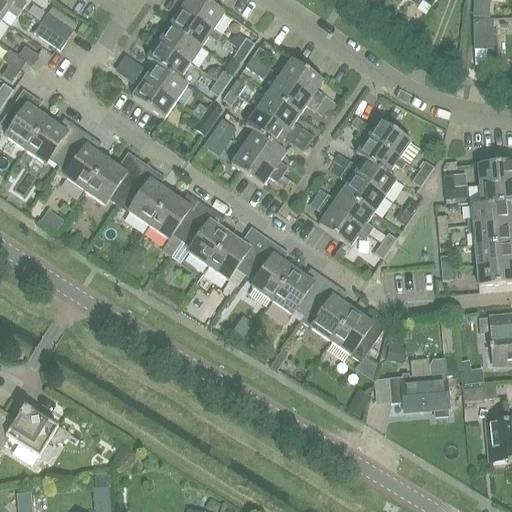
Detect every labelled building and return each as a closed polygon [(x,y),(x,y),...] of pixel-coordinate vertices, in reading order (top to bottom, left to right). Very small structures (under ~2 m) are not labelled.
[(21,12),(4,0),(0,0),(0,21),(1,22),(7,13),(16,19),(21,12)] [(4,0),(21,12),(26,5),(18,0),(4,0)] [(174,0),(172,4),(212,32),(224,15),(201,0),(186,0),(185,3),(181,0),(174,0)] [(416,0),(413,5),(418,8),(421,3),(431,9),(437,0),(416,0)] [(212,32),(172,4),(167,12),(175,18),(169,26),(201,48),(207,38),(216,44),(220,38),(212,32)] [(40,24),(66,42),(72,33),(46,15),(40,24)] [(473,51),(487,51),(493,51),(492,21),(472,21),(473,51)] [(66,42),(40,24),(32,35),(58,53),(66,42)] [(155,30),(150,37),(190,65),(201,48),(169,26),(163,36),(155,30)] [(190,65),(150,37),(144,45),(152,51),(146,60),(178,81),(190,65)] [(245,40),(238,50),(246,55),(253,46),(245,40)] [(24,48),(18,57),(26,63),(32,54),(24,48)] [(251,59),(259,64),(266,55),(258,49),(251,59)] [(246,55),(238,50),(231,60),(240,65),(246,55)] [(26,63),(18,57),(17,58),(9,52),(2,63),(9,67),(1,78),(11,85),(26,63)] [(259,64),(251,59),(245,69),(253,74),(259,64)] [(141,69),(135,76),(175,104),(187,87),(178,81),(146,60),(154,66),(149,74),(141,69)] [(290,61),(279,78),(319,105),(324,98),(316,93),(322,84),(303,70),(290,61)] [(216,83),(224,88),(230,78),(223,73),(216,83)] [(175,104),(135,76),(130,84),(138,90),(131,99),(163,121),(175,104)] [(319,105),(279,78),(268,94),(300,116),(305,108),(314,113),(319,105)] [(236,82),(229,92),(237,97),(244,88),(236,82)] [(224,88),(216,83),(209,93),(217,98),(224,88)] [(0,94),(0,95),(7,100),(12,93),(5,88),(0,94)] [(24,153),(47,121),(35,113),(41,105),(23,92),(0,124),(0,128),(7,134),(3,139),(24,153)] [(237,97),(229,92),(222,102),(230,108),(237,97)] [(300,116),(268,94),(256,110),(297,138),(301,131),(294,125),(300,116)] [(324,98),(319,105),(327,111),(331,113),(336,106),(324,98)] [(327,111),(319,105),(314,113),(321,119),(327,111)] [(256,110),(245,127),(277,149),(282,141),(291,146),(297,138),(256,110)] [(208,112),(201,121),(209,127),(216,117),(208,112)] [(359,132),(364,125),(355,119),(350,126),(359,132)] [(58,128),(47,121),(24,153),(44,167),(48,162),(58,169),(82,134),(63,120),(58,128)] [(190,120),(186,124),(187,129),(193,131),(197,127),(195,122),(190,120)] [(209,127),(201,121),(194,132),(202,137),(209,127)] [(215,130),(222,136),(229,127),(221,121),(215,130)] [(359,132),(399,159),(410,143),(378,122),(372,131),(364,125),(359,132)] [(253,134),(242,150),(282,177),(287,170),(279,164),(285,155),(277,149),(245,127),(244,128),(253,134)] [(222,136),(215,130),(207,141),(216,146),(222,136)] [(297,138),(308,145),(313,138),(301,131),(297,138)] [(399,159),(359,132),(353,141),(361,147),(355,155),(387,176),(394,167),(400,171),(405,164),(398,160),(399,159)] [(100,146),(82,134),(58,169),(67,174),(63,180),(85,194),(107,162),(95,154),(100,146)] [(297,138),(291,146),(302,154),(308,145),(297,138)] [(282,177),(242,150),(230,167),(262,189),(268,180),(276,185),(282,177)] [(117,169),(107,162),(85,194),(104,208),(111,196),(122,203),(146,168),(127,155),(117,169)] [(387,176),(355,155),(354,156),(363,162),(357,170),(349,165),(344,172),(384,199),(395,182),(387,176)] [(336,166),(344,172),(349,165),(336,156),(331,163),(336,166)] [(479,187),(511,184),(511,163),(477,167),(479,187)] [(418,172),(427,178),(432,170),(424,164),(418,172)] [(338,180),(344,172),(336,166),(330,174),(338,180)] [(146,168),(122,203),(130,209),(127,214),(148,228),(170,196),(159,188),(164,180),(146,168)] [(384,199),(344,172),(338,180),(347,186),(341,194),(373,215),(384,199)] [(427,178),(418,172),(410,184),(419,190),(427,178)] [(444,190),(459,189),(458,178),(452,178),(443,178),(444,190)] [(511,184),(479,187),(480,206),(511,203),(511,184)] [(460,198),(459,189),(444,190),(445,202),(454,201),(454,199),(460,198)] [(319,193),(314,199),(322,204),(326,197),(319,193)] [(373,215),(341,194),(334,203),(326,197),(322,204),(368,236),(373,230),(366,225),(373,215)] [(181,204),(170,196),(148,228),(168,242),(171,237),(181,244),(205,209),(186,196),(181,204)] [(322,204),(314,199),(308,208),(316,213),(322,204)] [(52,202),(44,216),(63,226),(71,213),(52,202)] [(403,212),(412,217),(418,208),(410,203),(403,212)] [(511,203),(480,206),(471,207),(472,221),(466,221),(467,228),(511,223),(511,214),(510,215),(509,205),(511,204),(511,203)] [(368,236),(322,204),(316,213),(324,219),(318,227),(343,245),(334,257),(341,262),(349,249),(356,239),(363,243),(368,236)] [(223,221),(205,209),(181,244),(190,250),(186,255),(208,270),(230,237),(218,229),(223,221)] [(412,217),(403,212),(396,223),(404,228),(412,217)] [(437,230),(447,229),(446,218),(436,219),(437,230)] [(511,233),(511,223),(467,228),(467,237),(473,236),(474,247),(511,243),(511,241),(511,234),(511,233)] [(447,229),(437,230),(438,243),(448,242),(447,229)] [(230,237),(208,270),(227,283),(235,271),(245,278),(269,243),(250,230),(240,244),(230,237)] [(381,245),(389,250),(395,242),(387,236),(381,245)] [(287,256),(269,243),(245,278),(254,284),(250,289),(272,304),(294,272),(282,263),(287,256)] [(511,243),(474,247),(476,267),(511,264),(511,243)] [(389,250),(381,245),(373,255),(382,261),(389,250)] [(441,270),(451,270),(450,259),(440,260),(441,270)] [(511,264),(476,267),(477,289),(511,285),(511,264)] [(451,270),(441,270),(442,283),(452,282),(451,270)] [(304,279),(294,272),(272,304),(291,317),(295,312),(304,319),(329,284),(310,271),(304,279)] [(329,284),(304,319),(313,325),(309,330),(331,345),(353,313),(341,304),(347,297),(329,284)] [(353,313),(331,345),(350,358),(353,353),(363,360),(387,325),(369,312),(363,320),(353,313)] [(511,318),(478,321),(480,336),(490,336),(493,368),(511,366),(511,318)] [(403,350),(390,347),(386,361),(399,364),(403,350)] [(271,369),(277,373),(287,357),(281,353),(271,369)] [(447,418),(447,410),(448,410),(445,382),(447,382),(446,379),(457,378),(455,360),(432,362),(429,367),(430,378),(408,379),(408,376),(401,377),(402,380),(388,381),(390,406),(402,405),(403,414),(433,412),(434,420),(447,418)] [(460,364),(462,374),(470,373),(468,363),(460,364)] [(494,388),(482,389),(483,402),(496,401),(494,388)] [(357,392),(346,413),(358,419),(369,399),(357,392)] [(1,418),(0,419),(0,451),(7,440),(38,460),(57,430),(23,409),(13,426),(1,418)] [(511,421),(486,423),(490,464),(511,462),(511,421)] [(129,469),(133,461),(132,457),(129,455),(124,456),(119,463),(120,468),(125,470),(129,469)] [(95,489),(109,488),(108,478),(94,480),(95,489)] [(94,511),(109,509),(107,490),(92,491),(94,511)] [(208,511),(217,511),(220,507),(210,500),(205,510),(208,511)]
